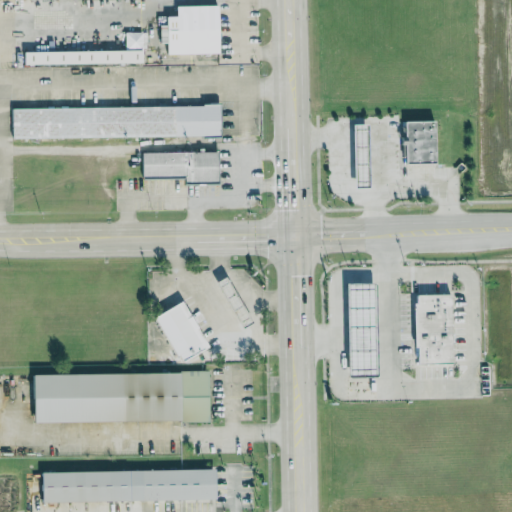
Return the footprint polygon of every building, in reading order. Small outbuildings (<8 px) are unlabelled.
[(161,54),(213,53),(212,5),(170,6),(171,16),(160,16),(160,24),(154,25),(155,42),(161,42),(161,54)] [(138,32),(121,32),(121,50),(19,51),(19,64),(139,63),(138,32)] [(7,138),(214,135),(214,105),(6,108),(7,138)] [(398,121),(399,164),(431,163),(430,130),(434,130),(434,120),(398,121)] [(347,124),(348,188),(363,187),(362,124),(347,124)] [(211,151),(137,152),(138,177),(179,176),(179,183),(212,183),(211,151)] [(369,283),(339,284),(341,377),(371,376),(369,283)] [(450,363),(449,294),(408,295),(409,364),(450,363)] [(175,362),(199,349),(175,303),(150,316),(175,362)] [(25,374),(26,423),(205,420),(204,372),(25,374)] [(34,473),(35,502),(210,499),(210,469),(34,473)]
